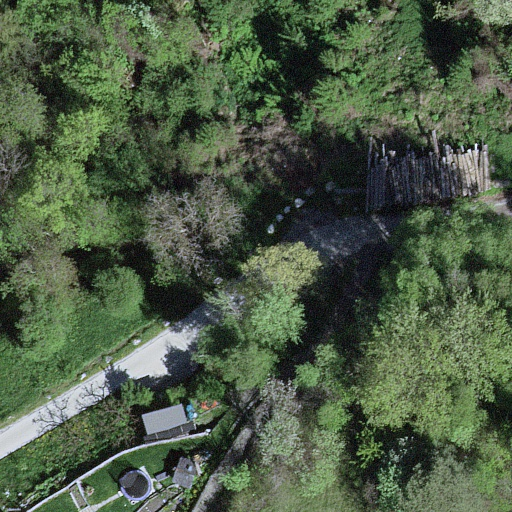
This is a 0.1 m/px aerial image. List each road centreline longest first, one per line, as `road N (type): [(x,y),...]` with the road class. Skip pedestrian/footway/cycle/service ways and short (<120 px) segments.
road 1 (residential): [(0,450),(250,293)]
road 2 (track): [(511,211),(393,219),(250,293)]
